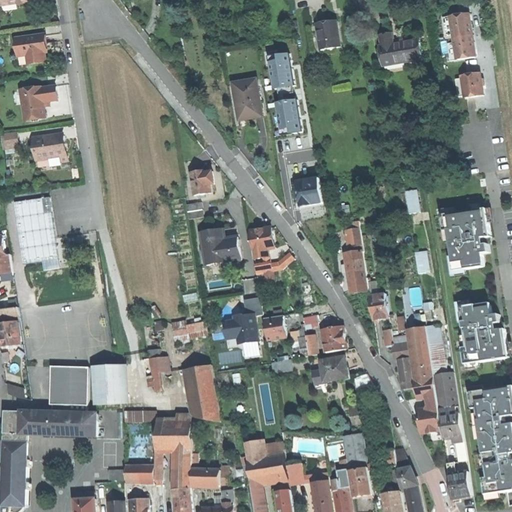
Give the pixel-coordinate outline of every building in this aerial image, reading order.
[(460,60),(479,57),(478,48),(477,42),(474,42),(472,30),(475,30),(474,22),(472,14),(453,17),(456,34),(457,44),(460,60)] [(449,35),(456,34),(453,17),(446,18),(449,35)] [(318,24),(323,50),(343,47),(338,21),(327,23),(318,24)] [(382,47),(386,66),(424,59),(421,40),(405,43),(404,41),(396,43),(394,34),(387,36),(381,37),(383,47),(382,47)] [(46,35),(18,40),(21,64),(47,61),(46,52),(48,52),(47,48),(46,44),(48,43),(46,35)] [(454,61),(460,60),(457,44),(451,45),(454,61)] [(297,85),(291,53),(270,57),(276,89),(297,85)] [(468,96),(468,98),(486,96),(485,84),(483,73),(465,76),(465,79),(468,96)] [(259,79),(236,83),(241,115),(255,113),(256,117),(257,117),(265,116),(259,79)] [(461,97),(468,96),(465,79),(459,80),(461,97)] [(28,121),(48,118),(46,102),(61,100),(60,95),(59,87),(44,89),(44,88),(23,91),(28,121)] [(298,99),(277,103),(283,135),(304,131),(298,99)] [(258,120),(257,117),(256,117),(255,113),(241,115),(242,122),(250,121),(258,120)] [(18,132),(3,135),(5,149),(20,147),(18,132)] [(49,137),(36,139),(39,161),(51,159),(62,157),(69,156),(67,147),(66,136),(49,139),(49,137)] [(63,162),(62,157),(51,159),(52,167),(62,166),(62,163),(63,163),(63,162)] [(309,176),(321,174),(319,160),(307,162),(309,176)] [(206,171),(200,172),(203,194),(217,192),(216,185),(214,172),(213,170),(206,171)] [(199,195),(203,194),(200,172),(195,173),(199,195)] [(313,205),(325,203),(321,178),(312,180),(305,181),(299,182),(301,191),(297,192),(298,199),(302,198),(303,206),(313,205)] [(408,191),(411,214),(422,212),(419,190),(408,191)] [(15,200),(22,263),(43,260),(44,270),(61,268),(53,196),(15,200)] [(191,220),(206,217),(204,202),(189,204),(191,220)] [(458,270),(487,266),(485,253),(492,252),(491,244),(490,244),(490,241),(489,237),(493,237),(489,208),(445,215),(447,231),(452,230),(458,270)] [(270,249),(277,248),(274,228),(260,230),(252,232),(255,251),(264,250),(270,249)] [(225,229),(203,233),(209,265),(223,263),(241,260),(244,260),(240,237),(232,239),(227,239),(225,229)] [(352,245),(364,244),(363,236),(351,238),(352,245)] [(256,259),(265,258),(264,250),(255,251),(256,259)] [(360,280),(369,279),(364,251),(348,254),(352,281),(360,280)] [(417,252),(420,273),(432,271),(429,251),(417,252)] [(291,253),(280,263),(281,270),(296,259),(291,253)] [(13,256),(8,256),(0,257),(0,273),(15,272),(13,256)] [(243,267),(241,260),(223,263),(224,270),(243,267)] [(266,265),(257,266),(259,274),(267,272),(275,271),(274,264),(273,264),(266,265)] [(384,319),(391,318),(388,293),(381,294),(372,296),(376,320),(384,319)] [(256,316),(265,315),(262,297),(255,298),(246,300),(248,311),(240,312),(241,317),(230,319),(231,325),(227,331),(228,339),(240,337),(241,345),(260,342),(256,316)] [(467,364),(511,357),(510,344),(507,328),(504,328),(502,314),(495,315),(493,303),(464,307),(470,347),(465,348),(467,364)] [(0,310),(0,317),(21,315),(20,308),(0,310)] [(269,341),(289,337),(285,315),(266,319),(269,341)] [(314,323),(321,322),(319,315),(306,318),(307,324),(314,323)] [(158,330),(165,329),(163,320),(155,321),(157,330),(158,330)] [(173,322),(175,330),(208,325),(207,321),(188,324),(188,320),(173,322)] [(20,322),(0,325),(0,334),(0,338),(2,347),(23,344),(20,322)] [(441,407),(444,430),(455,428),(464,427),(456,372),(449,373),(441,324),(429,326),(436,376),(438,389),(439,395),(441,407)] [(177,343),(210,338),(208,325),(175,330),(177,343)] [(413,358),(416,379),(436,376),(429,326),(409,329),(411,343),(413,358)] [(328,353),(349,349),(347,339),(345,327),(325,330),(328,353)] [(388,347),(395,346),(393,329),(386,330),(388,347)] [(161,348),(162,356),(169,355),(165,331),(159,332),(161,348)] [(308,336),(309,339),(310,345),(312,355),(320,354),(316,334),(308,336)] [(295,348),(302,346),(310,345),(309,339),(294,342),(295,348)] [(412,358),(413,358),(411,343),(395,346),(398,360),(401,360),(412,358)] [(304,357),(312,355),(310,345),(302,346),(304,357)] [(212,349),(214,360),(230,357),(228,346),(212,349)] [(150,349),(151,357),(162,356),(161,348),(150,349)] [(151,357),(153,371),(160,370),(171,369),(169,355),(162,356),(151,357)] [(315,372),(317,384),(328,382),(328,381),(351,377),(349,367),(347,357),(324,361),(326,370),(315,372)] [(417,387),(412,358),(401,360),(404,378),(405,389),(417,387)] [(275,373),(295,370),(293,360),(274,363),(275,373)] [(192,390),(218,386),(214,365),(188,369),(192,390)] [(77,413),(89,414),(92,368),(54,367),(52,405),(55,405),(55,413),(77,413)] [(127,367),(97,368),(98,405),(128,404),(127,367)] [(164,394),(160,370),(153,371),(157,395),(164,394)] [(356,379),(358,390),(375,385),(370,374),(356,379)] [(429,390),(438,389),(436,376),(416,379),(418,392),(429,390)] [(10,395),(27,400),(25,389),(9,385),(10,395)] [(511,490),(511,427),(508,428),(507,425),(506,416),(511,415),(511,385),(472,392),(474,409),(479,408),(490,477),(486,478),(488,494),(511,490)] [(224,423),(218,386),(192,390),(197,418),(224,423)] [(424,433),(444,430),(441,407),(421,410),(423,422),(424,433)] [(355,424),(363,422),(361,409),(353,410),(355,424)] [(7,411),(7,423),(24,424),(24,412),(7,411)] [(55,413),(24,412),(24,424),(7,423),(6,434),(13,434),(32,435),(77,436),(77,413),(55,413)] [(89,414),(77,413),(77,436),(99,437),(99,414),(89,414)] [(166,451),(182,451),(195,451),(196,451),(196,424),(179,423),(159,423),(159,451),(166,451)] [(460,462),(469,461),(464,427),(455,428),(456,438),(460,462)] [(446,439),(456,438),(455,428),(444,430),(445,435),(446,439)] [(31,442),(32,435),(13,434),(13,442),(6,442),(5,477),(22,477),(23,442),(31,442)] [(346,437),(349,459),(350,467),(351,471),(371,467),(370,465),(365,434),(346,437)] [(248,443),(250,459),(265,457),(263,441),(248,443)] [(31,461),(31,442),(23,442),(22,477),(5,477),(4,511),(5,511),(24,511),(27,510),(30,509),(30,491),(33,491),(33,483),(30,483),(31,469),(33,469),(33,461),(31,461)] [(275,445),(277,455),(288,454),(286,444),(275,445)] [(404,488),(408,487),(420,485),(404,448),(397,449),(400,465),(404,488)] [(389,467),(400,465),(397,449),(387,451),(389,467)] [(165,485),(166,451),(159,451),(158,468),(158,481),(158,485),(165,485)] [(182,451),(181,489),(194,488),(195,451),(182,451)] [(265,457),(250,459),(254,485),(264,483),(280,481),(286,480),(292,479),(290,466),(288,454),(277,455),(265,457)] [(342,460),(344,468),(350,467),(349,459),(342,460)] [(330,460),(304,464),(306,477),(314,475),(330,473),(332,473),(330,460)] [(379,463),(370,465),(371,467),(372,478),(379,477),(380,469),(379,463)] [(450,464),(452,475),(459,474),(457,463),(450,464)] [(304,464),(290,466),(292,479),(292,483),(307,480),(306,477),(304,464)] [(128,480),(158,481),(158,468),(128,467),(128,470),(128,480)] [(335,491),(336,491),(349,489),(349,492),(354,491),(351,471),(350,467),(344,468),(344,470),(345,479),(341,479),(333,481),(335,491)] [(371,467),(351,471),(354,491),(355,497),(365,495),(375,493),(374,489),(372,478),(371,467)] [(112,480),(128,480),(128,470),(112,470),(112,480)] [(196,470),(195,484),(223,485),(223,484),(223,471),(196,470)] [(231,471),(223,471),(223,484),(230,485),(231,471)] [(459,474),(452,475),(454,489),(456,500),(462,499),(475,497),(471,472),(459,474)] [(332,480),(330,473),(314,475),(315,483),(332,480)] [(293,486),(315,483),(314,475),(306,477),(307,480),(292,483),(293,486)] [(381,488),(379,477),(372,478),(374,489),(381,488)] [(292,483),(292,479),(286,480),(287,486),(285,486),(286,492),(294,491),(293,486),(292,483)] [(336,511),(332,480),(315,483),(319,511),(336,511)] [(116,483),(116,502),(128,502),(128,483),(116,483)] [(267,504),(264,483),(254,485),(257,505),(267,504)] [(425,511),(420,485),(408,487),(412,511),(425,511)] [(181,489),(177,489),(178,511),(196,511),(194,488),(181,489)] [(349,489),(336,491),(339,511),(352,511),(349,492),(349,489)] [(282,492),(280,493),(282,511),(296,511),(294,491),(286,492),(282,492)] [(79,492),(80,500),(90,500),(90,492),(79,492)] [(225,493),(225,498),(226,507),(236,507),(235,492),(225,493)] [(407,511),(403,492),(386,494),(387,501),(389,508),(389,511),(407,511)] [(216,499),(216,508),(226,507),(225,498),(216,499)] [(99,511),(98,499),(90,500),(80,500),(78,500),(78,511),(99,511)] [(133,500),(133,511),(151,511),(151,499),(133,500)] [(128,511),(128,502),(116,502),(112,502),(111,511),(128,511)]
